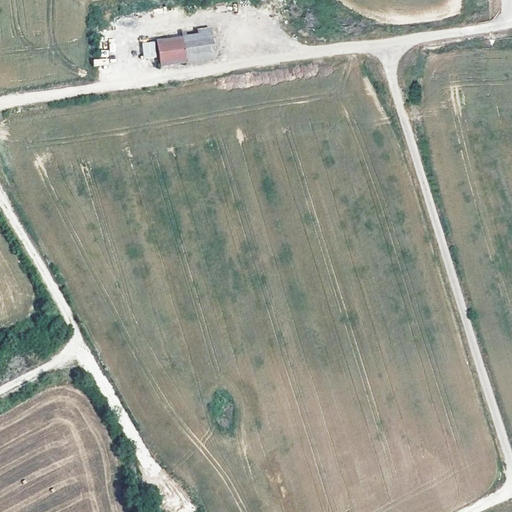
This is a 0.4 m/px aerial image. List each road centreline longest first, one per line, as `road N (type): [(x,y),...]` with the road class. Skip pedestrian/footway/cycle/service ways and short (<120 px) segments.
road 1 (unclassified): [(384,45),(511,468)]
road 2 (track): [(0,199),(59,314),(72,358),(0,401)]
road 3 (unclassified): [(149,76),(384,45)]
road 4 (track): [(0,104),(149,76)]
road 5 (unclassified): [(384,45),(511,17)]
